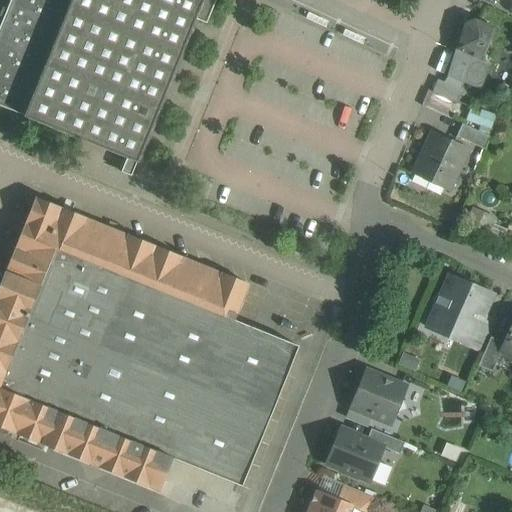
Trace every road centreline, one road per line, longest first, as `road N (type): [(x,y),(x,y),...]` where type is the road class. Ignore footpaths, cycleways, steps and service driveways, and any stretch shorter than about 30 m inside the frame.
road 1 (residential): [(368,213),(346,340),(281,511)]
road 2 (residential): [(428,45),(368,213)]
road 3 (residential): [(368,213),(511,277)]
